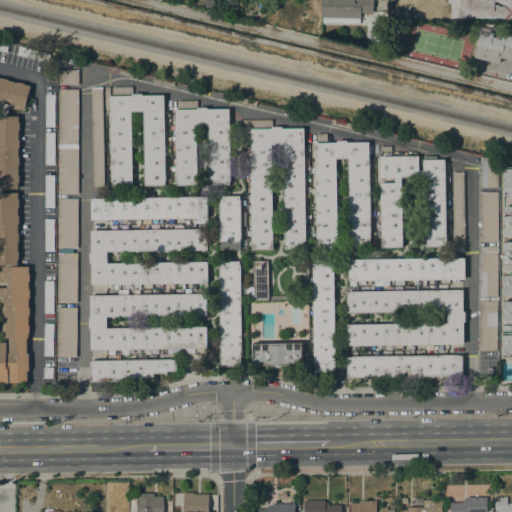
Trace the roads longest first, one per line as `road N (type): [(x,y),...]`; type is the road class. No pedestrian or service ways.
road 1 (residential): [(511,399),(324,403),(250,389),(198,390),(127,407),(0,407)]
road 2 (primary): [(511,439),(328,441)]
road 3 (primary): [(148,445),(0,449)]
road 4 (tertiary): [(231,511),(232,390)]
